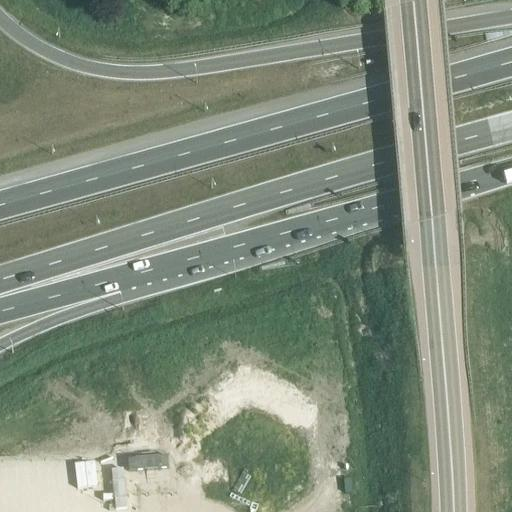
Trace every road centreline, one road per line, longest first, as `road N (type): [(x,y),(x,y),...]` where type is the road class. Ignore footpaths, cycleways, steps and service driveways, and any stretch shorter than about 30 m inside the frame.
road 1 (motorway): [(511,10),(0,161)]
road 2 (motorway): [(511,60),(0,204)]
road 3 (motorway): [(0,254),(511,116)]
road 4 (motorway): [(0,392),(238,397),(511,437)]
road 5 (tertiary): [(453,511),(413,0)]
